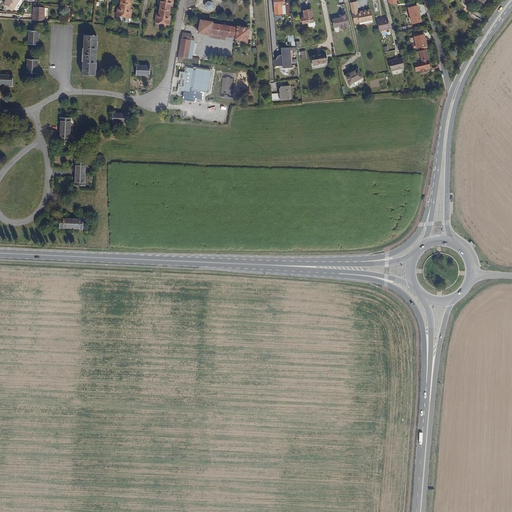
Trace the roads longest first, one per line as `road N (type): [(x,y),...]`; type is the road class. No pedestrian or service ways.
road 1 (track): [(0,396),(415,428)]
road 2 (secondary): [(301,267),(0,253)]
road 3 (secondary): [(451,243),(445,223),(454,110),(475,59),(511,8)]
road 4 (residential): [(33,108),(72,91),(135,100),(160,94),(183,0)]
road 5 (secondary): [(342,271),(385,283),(412,302),(431,383)]
road 6 (secondary): [(420,511),(431,383)]
road 7 (residential): [(41,136),(47,182),(38,212),(21,222),(0,216)]
